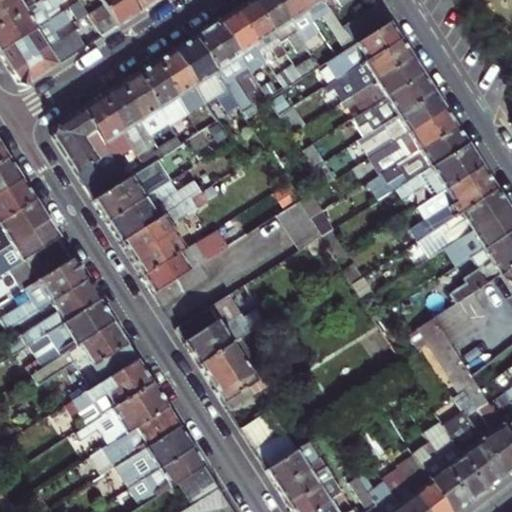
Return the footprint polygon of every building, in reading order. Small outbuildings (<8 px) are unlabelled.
[(43,0),(0,27),(0,53),(50,21),(47,16),(58,8),(62,0),(43,0)] [(3,0),(0,2),(0,27),(43,0),(3,0)] [(100,0),(119,28),(141,14),(132,0),(100,0)] [(132,0),(141,14),(161,1),(159,0),(132,0)] [(276,0),(254,0),(253,1),(281,44),(298,33),(292,23),(276,0)] [(276,0),(292,23),(304,15),(311,25),(315,22),(300,0),(276,0)] [(325,0),(300,0),(315,22),(316,23),(325,17),(346,51),(354,46),(344,30),(334,14),(326,1),(325,0)] [(253,1),(235,12),(264,55),(281,44),(253,1)] [(88,15),(80,2),(69,9),(73,15),(77,22),(88,15)] [(0,53),(0,54),(12,73),(30,61),(32,63),(50,53),(48,50),(63,40),(54,27),(73,15),(69,9),(50,21),(0,53)] [(235,12),(218,23),(247,66),(264,55),(235,12)] [(338,12),(334,14),(344,30),(350,25),(343,13),(338,12)] [(103,38),(88,15),(77,22),(81,28),(93,45),(103,38)] [(218,23),(195,38),(235,99),(235,100),(244,94),(235,80),(250,70),(247,66),(218,23)] [(390,23),(354,46),(346,51),(353,63),(336,75),(340,81),(349,75),(402,42),(390,23)] [(29,86),(84,51),(72,33),(63,40),(48,50),(50,53),(32,63),(30,61),(12,73),(19,84),(29,86)] [(195,38),(173,52),(205,100),(215,93),(224,106),(235,99),(195,38)] [(303,78),(320,67),(303,40),(286,51),(295,66),(303,78)] [(402,42),(349,75),(354,82),(362,76),(368,86),(412,58),(402,42)] [(173,52),(156,63),(189,114),(197,109),(206,122),(215,116),(205,100),(173,52)] [(412,58),(368,86),(360,91),(365,98),(372,94),(378,104),(424,75),(412,58)] [(156,63),(137,75),(169,124),(178,139),(183,146),(193,140),(180,121),(189,114),(156,63)] [(279,78),(286,89),(303,78),(295,66),(278,77),(279,78)] [(119,87),(151,136),(169,124),(137,75),(119,87)] [(424,75),(378,104),(353,120),(358,127),(377,115),(384,126),(435,93),(424,75)] [(279,78),(262,89),(269,100),(286,89),(279,78)] [(119,87),(101,98),(133,148),(151,136),(119,87)] [(391,131),(397,141),(446,110),(435,93),(384,126),(381,127),(386,134),(391,131)] [(101,98),(82,110),(128,181),(135,176),(122,155),(133,148),(101,98)] [(295,109),(281,118),(292,135),(295,133),(306,126),(295,109)] [(128,181),(82,110),(56,127),(53,139),(94,203),(128,181)] [(446,110),(397,141),(392,144),(397,150),(401,147),(409,159),(457,127),(446,110)] [(457,127),(409,159),(383,176),(388,184),(404,174),(403,171),(414,164),(421,175),(468,145),(457,127)] [(178,139),(161,151),(165,158),(176,151),(183,146),(178,139)] [(364,153),(369,160),(371,158),(388,148),(392,144),(389,140),(380,146),(378,143),(364,153)] [(156,143),(138,155),(147,169),(165,158),(161,151),(156,143)] [(468,145),(421,175),(399,189),(406,198),(428,184),(436,197),(448,189),(483,167),(468,145)] [(0,146),(0,165),(8,160),(3,152),(0,146)] [(393,156),(388,148),(371,158),(377,166),(393,156)] [(94,203),(107,223),(146,198),(139,187),(182,159),(176,151),(165,158),(147,169),(135,176),(128,181),(94,203)] [(0,194),(22,181),(8,160),(0,165),(0,194)] [(415,228),(421,239),(498,190),(483,167),(448,189),(436,197),(419,208),(426,221),(415,228)] [(22,181),(0,194),(0,223),(35,201),(22,181)] [(107,223),(121,245),(160,220),(152,208),(157,206),(178,192),(172,182),(146,198),(107,223)] [(455,228),(462,239),(509,208),(498,190),(421,239),(428,250),(438,243),(437,240),(455,228)] [(121,245),(143,279),(191,248),(176,225),(203,207),(197,197),(160,220),(121,245)] [(35,201),(0,223),(0,226),(5,234),(0,237),(0,253),(13,245),(15,248),(30,238),(28,235),(48,222),(35,201)] [(301,203),(279,217),(286,227),(307,213),(301,203)] [(456,268),(473,257),(511,232),(511,212),(509,208),(462,239),(444,250),(456,268)] [(286,227),(294,240),(315,225),(312,221),(307,213),(286,227)] [(332,232),(322,215),(312,221),(315,225),(323,237),(332,232)] [(13,245),(0,253),(0,266),(18,255),(24,263),(31,259),(60,240),(48,222),(28,235),(30,238),(15,248),(13,245)] [(294,240),(302,251),(310,246),(323,237),(315,225),(294,240)] [(346,254),(332,232),(323,237),(328,246),(337,260),(346,254)] [(452,294),(458,304),(461,308),(475,299),(503,281),(511,274),(511,232),(473,257),(480,268),(465,279),(468,283),(452,294)] [(323,237),(310,246),(315,254),(328,246),(323,237)] [(60,240),(31,259),(44,278),(72,259),(60,240)] [(191,248),(143,279),(154,296),(157,294),(176,282),(180,279),(202,266),(216,257),(211,250),(204,255),(197,244),(191,248)] [(72,259),(44,278),(26,289),(31,299),(0,320),(0,325),(5,333),(53,303),(86,281),(72,259)] [(345,272),(352,283),(367,273),(360,262),(345,272)] [(202,266),(180,279),(187,291),(209,277),(202,266)] [(511,274),(503,281),(511,295),(511,274)] [(86,281),(53,303),(59,313),(27,333),(11,344),(18,354),(30,347),(34,344),(47,335),(100,302),(86,281)] [(176,282),(157,294),(164,305),(183,293),(176,282)] [(177,331),(199,366),(242,338),(266,323),(257,311),(245,318),(231,296),(177,331)] [(373,296),(364,302),(375,319),(384,314),(373,296)] [(434,318),(451,345),(474,329),(467,318),(471,316),(487,317),(475,299),(461,308),(458,304),(434,318)] [(100,302),(47,335),(34,344),(30,347),(39,359),(26,367),(31,375),(34,373),(113,322),(100,302)] [(384,314),(375,319),(380,327),(382,330),(391,325),(384,314)] [(434,318),(417,329),(473,414),(489,403),(451,345),(434,318)] [(113,322),(34,373),(40,381),(68,364),(65,358),(70,356),(92,390),(137,361),(113,323),(113,322)] [(199,366),(229,413),(280,378),(267,356),(258,362),(242,338),(199,366)] [(92,390),(68,405),(74,414),(79,411),(89,425),(152,385),(137,361),(92,390)] [(511,404),(511,393),(501,378),(497,381),(507,397),(511,404)] [(152,385),(89,425),(61,443),(70,455),(88,444),(85,439),(106,425),(117,440),(167,408),(152,385)] [(394,388),(378,398),(383,407),(399,396),(394,388)] [(511,404),(507,397),(501,401),(506,409),(497,416),(511,439),(511,404)] [(473,414),(466,418),(505,478),(511,472),(511,439),(497,416),(489,403),(473,414)] [(179,427),(167,408),(117,440),(102,450),(115,469),(118,467),(179,427)] [(240,430),(266,470),(297,451),(270,411),(240,430)] [(463,413),(443,426),(486,492),(505,478),(466,418),(463,413)] [(327,431),(334,442),(350,431),(349,429),(344,420),(327,431)] [(486,492),(443,426),(441,421),(423,433),(429,442),(469,505),(486,492)] [(179,427),(118,467),(126,478),(152,461),(159,471),(193,449),(179,427)] [(297,451),(266,470),(277,487),(308,467),(316,462),(321,459),(310,442),(297,451)] [(413,453),(414,454),(450,511),(459,511),(469,505),(429,442),(413,453)] [(159,471),(132,488),(138,498),(129,504),(121,511),(135,511),(143,507),(183,482),(205,468),(193,449),(159,471)] [(398,468),(426,511),(450,511),(414,454),(397,466),(398,468)] [(320,468),(324,464),(321,459),(316,462),(320,468)] [(277,487),(289,505),(332,477),(326,467),(314,476),(308,467),(277,487)] [(205,468),(183,482),(197,502),(218,489),(205,468)] [(402,511),(426,511),(398,468),(382,480),(385,484),(402,511)] [(402,511),(385,484),(374,492),(364,476),(358,480),(360,483),(378,511),(402,511)] [(289,505),(293,511),(316,511),(331,503),(339,497),(343,495),(332,477),(289,505)] [(378,511),(360,483),(353,488),(368,511),(378,511)] [(233,511),(218,489),(197,502),(192,505),(179,511),(233,511)] [(316,511),(336,511),(331,503),(316,511)]
